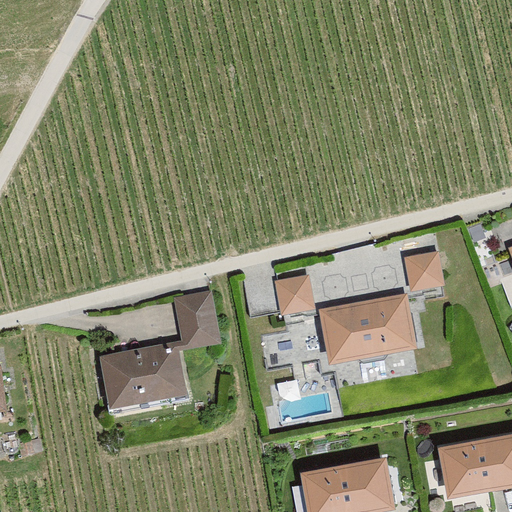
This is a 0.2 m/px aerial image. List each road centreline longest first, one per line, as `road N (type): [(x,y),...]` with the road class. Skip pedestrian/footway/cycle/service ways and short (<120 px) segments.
road 1 (track): [(511,194),(0,320)]
road 2 (unclassified): [(96,0),(0,172)]
